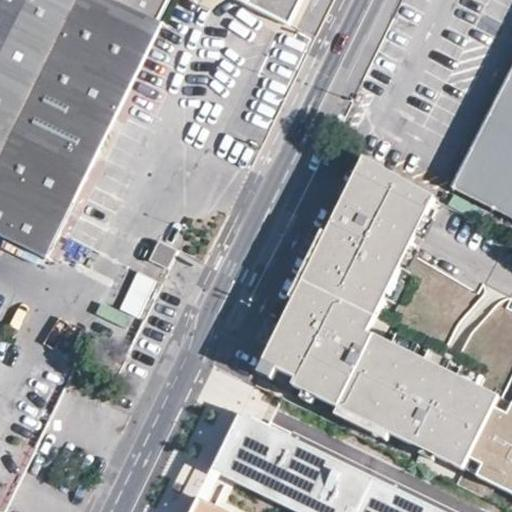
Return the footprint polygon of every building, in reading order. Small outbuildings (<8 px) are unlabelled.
[(0,0),(0,233),(46,257),(162,25),(159,22),(169,0),(241,0),(292,25),(304,0),(0,0)] [(511,220),(511,70),(451,189),(511,220)] [(421,450),(465,472),(465,471),(470,460),(495,410),(501,399),(481,389),(463,380),(448,373),(430,364),(415,357),(397,348),(369,335),(409,253),(421,230),(426,219),(431,221),(436,211),(431,208),(438,195),(366,159),(353,184),(361,188),(355,199),(349,212),(343,211),(340,213),(338,215),(323,246),(331,249),(296,320),(304,324),(292,349),(283,344),(281,351),(282,357),(285,361),(288,363),(295,364),(298,363),(301,361),(304,359),(307,352),(310,354),(297,381),(294,388),(304,393),(306,389),(319,395),(317,399),(339,410),(391,436),(409,444),(413,445),(417,443),(423,433),(428,436),(421,450)] [(361,188),(353,184),(347,195),(338,215),(340,213),(343,211),(349,212),(355,199),(361,188)] [(177,251),(158,242),(148,262),(167,271),(177,251)] [(288,317),(296,320),(331,249),(323,246),(288,317)] [(160,280),(143,271),(125,307),(142,316),(160,280)] [(296,320),(288,317),(276,341),(283,344),(292,349),(304,324),(296,320)] [(397,348),(415,357),(420,348),(402,339),(397,348)] [(283,344),(276,341),(264,365),(278,371),(297,381),(310,354),(307,352),(304,359),(301,361),(298,363),(295,364),(288,363),(285,361),(282,357),(281,351),(283,344)] [(435,355),(430,364),(448,373),(453,364),(435,355)] [(278,371),(264,365),(259,375),(273,382),(278,371)] [(467,371),(463,380),(481,389),(485,380),(467,371)] [(306,389),(304,393),(317,399),(319,395),(306,389)] [(317,399),(304,393),(302,400),(313,406),(317,399)] [(509,416),(511,409),(511,404),(501,399),(495,410),(509,416)] [(511,409),(509,416),(495,410),(470,460),(484,467),(479,477),(478,478),(511,494),(511,409)] [(391,436),(339,410),(336,417),(388,442),(391,436)] [(441,511),(241,414),(211,473),(292,511),(441,511)] [(409,444),(421,450),(428,436),(423,433),(417,443),(413,445),(409,444)] [(226,511),(200,499),(193,511),(226,511)]
